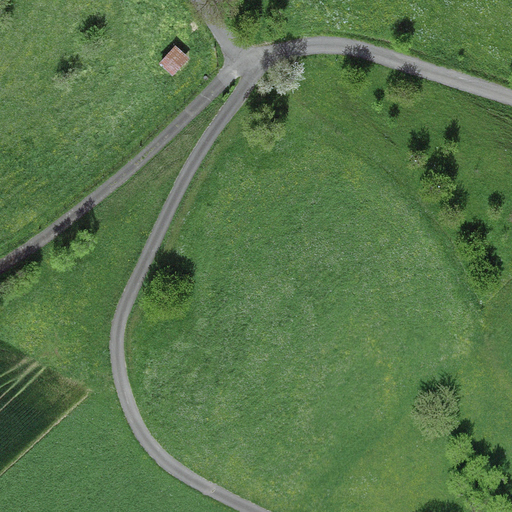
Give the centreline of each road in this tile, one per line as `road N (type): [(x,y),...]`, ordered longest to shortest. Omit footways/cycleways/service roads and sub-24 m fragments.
road 1 (track): [(248,511),(186,481),(150,447),(121,379),(120,348),(121,323),(184,179),(248,65)]
road 2 (track): [(0,266),(130,172),(248,65)]
road 3 (track): [(511,99),(368,52),(297,46),(248,65)]
